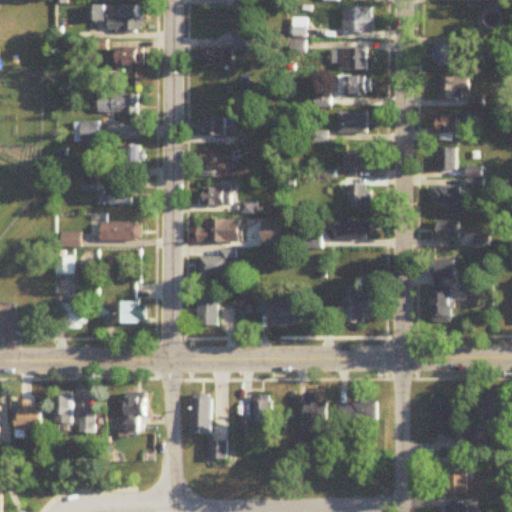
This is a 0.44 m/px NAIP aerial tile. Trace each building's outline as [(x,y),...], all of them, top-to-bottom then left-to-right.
[(123,21),(110,21),(110,33),(142,33),(142,8),(123,8),(123,21)] [(345,9),(345,34),(375,34),(375,9),(345,9)] [(238,49),(254,49),(254,34),(238,34),(238,49)] [(477,67),(477,46),(436,46),(436,67),(477,67)] [(145,50),(120,50),(120,68),(145,68),(145,50)] [(368,50),(339,50),(339,71),(368,71),(368,50)] [(203,51),(203,70),(228,70),(228,51),(203,51)] [(373,95),(373,78),(341,78),(341,95),(373,95)] [(440,78),(440,98),(471,98),(471,78),(440,78)] [(101,115),(139,115),(139,95),(101,95),(101,115)] [(340,135),(370,135),(370,114),(340,114),(340,135)] [(471,117),(436,117),(436,135),(471,135),(471,117)] [(202,137),(228,137),(228,119),(202,119),(202,137)] [(76,143),(101,143),(101,123),(76,123),(76,143)] [(142,165),(142,148),(122,148),(122,165),(142,165)] [(235,150),(204,150),(204,170),(235,170),(235,150)] [(458,150),(439,150),(439,172),(458,172),(458,150)] [(346,153),(346,172),(375,172),(375,153),(346,153)] [(98,185),(86,185),(86,193),(98,193),(98,185)] [(351,209),(372,209),(372,186),(351,186),(351,209)] [(469,196),(463,196),(463,187),(435,187),(435,211),(469,211),(469,196)] [(106,189),(106,207),(136,207),(136,189),(106,189)] [(205,189),(205,207),(233,207),(233,189),(205,189)] [(238,244),(238,221),(206,221),(206,229),(200,229),(200,244),(238,244)] [(337,241),(373,241),(373,223),(337,223),(337,241)] [(461,241),(461,223),(437,223),(437,241),(461,241)] [(144,224),(112,224),(112,242),(144,242),(144,224)] [(238,277),(238,251),(222,251),(222,258),(202,258),(202,277),(238,277)] [(348,326),(371,326),(371,297),(359,297),(359,289),(348,289),(348,326)] [(453,293),(436,293),(436,324),(453,324),(453,293)] [(202,328),(221,328),(221,300),(202,300),(202,328)] [(304,327),(304,302),(260,302),(260,315),(277,315),(277,327),(304,327)] [(107,326),(150,326),(150,304),(107,304),(107,326)] [(66,329),(89,329),(89,306),(66,306),(66,329)] [(149,418),(149,394),(128,394),(128,429),(143,429),(143,418),(149,418)] [(194,434),(213,434),(213,395),(194,395),(194,434)] [(309,395),(309,434),(329,434),(329,395),(309,395)] [(76,396),(59,396),(59,425),(76,425),(76,396)] [(505,397),(482,397),(482,424),(491,424),(491,437),(505,437),(505,397)] [(436,435),(459,435),(459,398),(436,398),(436,435)] [(246,421),(246,433),(273,433),(273,400),(255,400),(255,421),(246,421)] [(33,408),(33,401),(20,401),(20,431),(46,431),(46,408),(33,408)] [(379,422),(379,403),(340,403),(340,422),(379,422)] [(97,433),(97,413),(82,413),(82,433),(97,433)] [(212,459),(229,459),(229,442),(212,442),(212,459)] [(469,464),(446,464),(446,493),(469,493),(469,464)]
